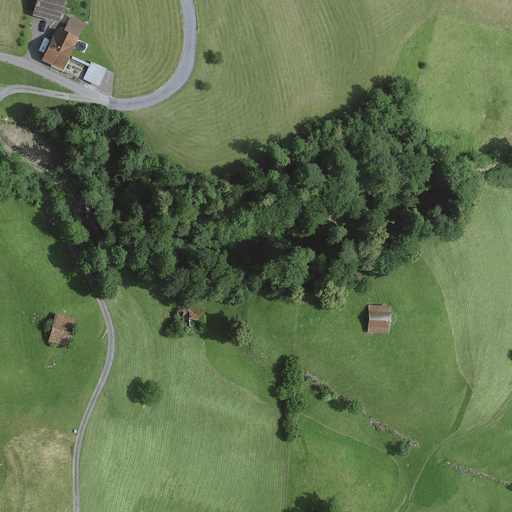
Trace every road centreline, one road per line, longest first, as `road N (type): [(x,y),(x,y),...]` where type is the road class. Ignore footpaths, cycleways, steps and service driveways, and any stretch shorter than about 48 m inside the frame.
road 1 (track): [(75,511),(80,435),(110,358),(110,330),(50,204),(0,143)]
road 2 (unclassified): [(187,0),(187,70),(167,92),(131,107),(95,100),(0,57)]
road 3 (unknown): [(114,270),(121,258),(203,213),(196,176),(153,156),(131,107)]
road 4 (track): [(18,158),(59,182),(114,270)]
